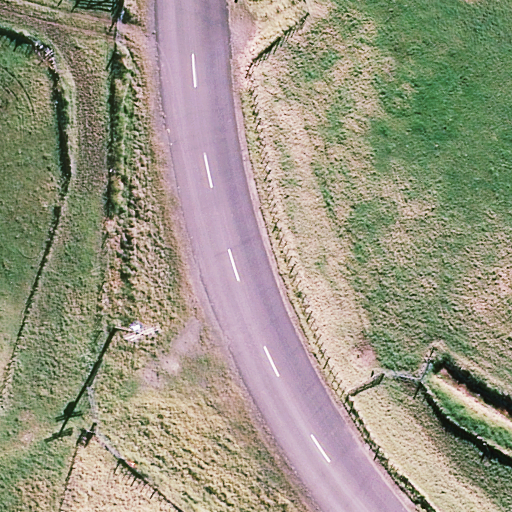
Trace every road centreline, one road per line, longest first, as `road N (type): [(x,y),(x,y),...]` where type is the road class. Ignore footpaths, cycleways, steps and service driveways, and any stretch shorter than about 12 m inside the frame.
road 1 (residential): [(193,0),(195,104),(210,219),(279,372),(367,511)]
road 2 (track): [(76,0),(194,35)]
